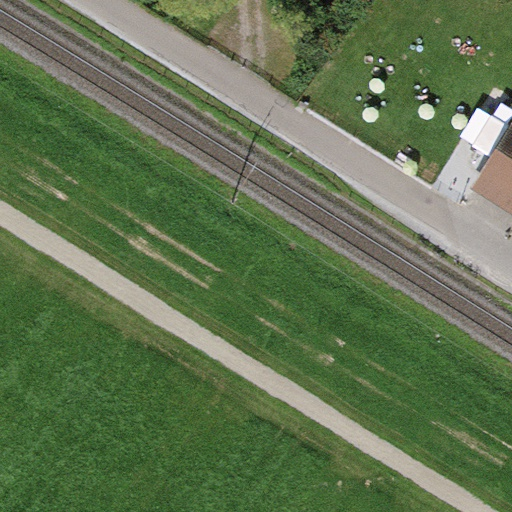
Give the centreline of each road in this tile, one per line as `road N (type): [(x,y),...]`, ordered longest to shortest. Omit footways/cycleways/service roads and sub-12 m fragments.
road 1 (unknown): [(485,511),(0,211)]
road 2 (unclassified): [(100,0),(511,259)]
